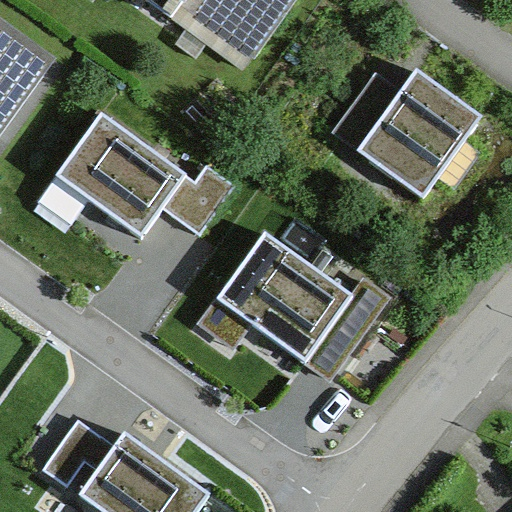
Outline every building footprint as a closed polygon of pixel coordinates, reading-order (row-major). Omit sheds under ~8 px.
[(162,0),(183,15),(193,0),(162,0)] [(398,109),(348,177),(411,223),(461,156),(398,109)] [(41,204),(111,258),(156,200),(86,147),(41,204)] [(347,302),(261,243),(214,311),(300,371),(347,302)] [(85,495),(109,511),(193,511),(206,494),(127,437),(85,495)]
